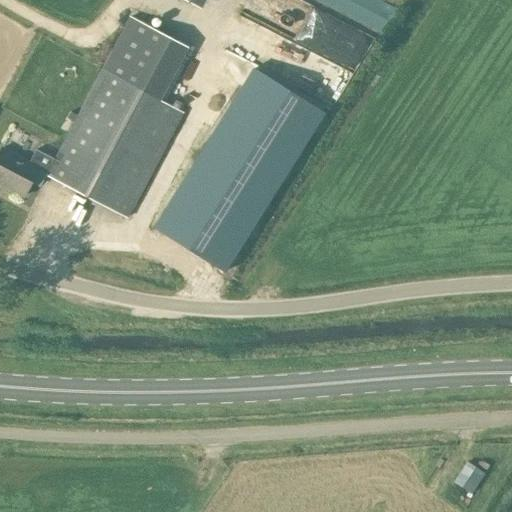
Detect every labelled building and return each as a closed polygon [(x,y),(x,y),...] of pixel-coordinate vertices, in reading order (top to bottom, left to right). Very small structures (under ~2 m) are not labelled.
[(185,0),(201,8),(205,0),(185,0)] [(314,0),(383,30),(395,1),(392,0),(314,0)] [(66,140),(62,148),(48,173),(47,175),(130,218),(185,112),(163,100),(190,47),(132,16),(104,70),(103,69),(70,131),(67,129),(62,138),(66,140)] [(225,272),(326,113),(254,68),(154,227),(225,272)] [(62,148),(43,138),(31,162),(5,148),(0,156),(0,182),(26,196),(40,168),(48,173),(62,148)] [(454,481),(472,494),(485,473),(467,461),(454,481)]
